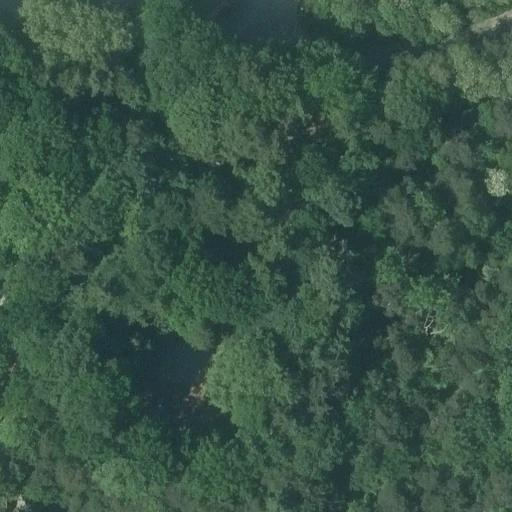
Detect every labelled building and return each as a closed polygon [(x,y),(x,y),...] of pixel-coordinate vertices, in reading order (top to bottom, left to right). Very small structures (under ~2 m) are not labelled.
[(222,5),(216,10),(221,15),(226,10),(222,5)] [(212,14),(207,20),(212,24),(217,19),(212,14)] [(203,24),(198,29),(202,34),(208,28),(203,24)] [(109,111),(129,106),(127,96),(106,101),(109,111)] [(223,170),(225,148),(182,145),(179,167),(223,170)] [(183,454),(174,453),(173,461),(182,462),(183,454)]
